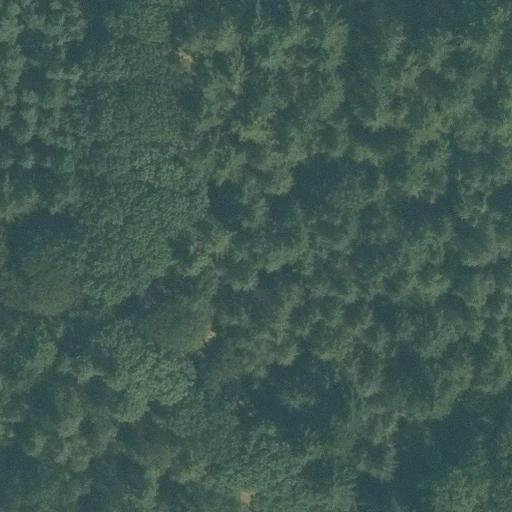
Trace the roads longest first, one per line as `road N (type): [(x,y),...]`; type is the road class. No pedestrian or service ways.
road 1 (track): [(345,511),(115,237),(0,225)]
road 2 (track): [(136,0),(115,237)]
